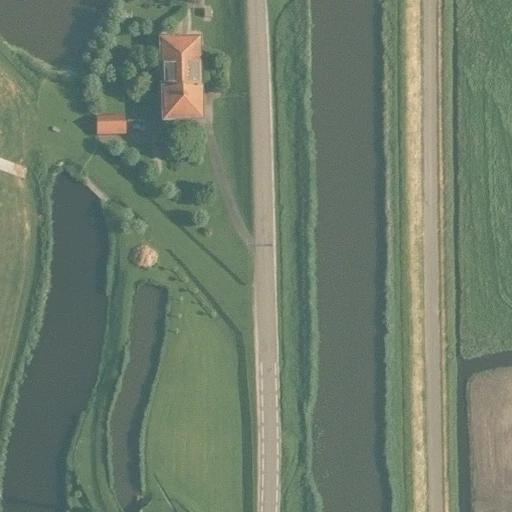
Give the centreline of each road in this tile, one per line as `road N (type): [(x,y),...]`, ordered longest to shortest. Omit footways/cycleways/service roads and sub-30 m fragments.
road 1 (tertiary): [(270,511),(256,0)]
road 2 (unclassified): [(438,511),(429,0)]
road 3 (track): [(70,138),(266,317)]
